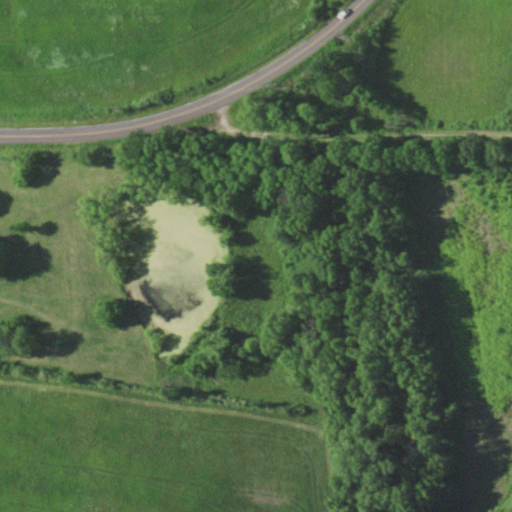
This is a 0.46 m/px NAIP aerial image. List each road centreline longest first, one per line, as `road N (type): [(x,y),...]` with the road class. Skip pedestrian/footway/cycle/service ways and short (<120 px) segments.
road 1 (secondary): [(183,114),(278,72),(371,0)]
road 2 (secondary): [(0,139),(99,134),(183,114)]
